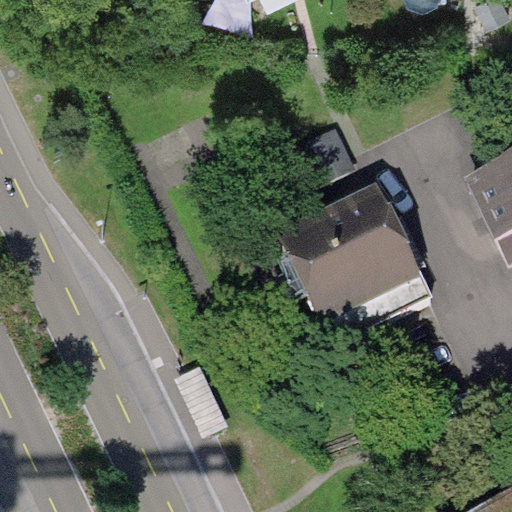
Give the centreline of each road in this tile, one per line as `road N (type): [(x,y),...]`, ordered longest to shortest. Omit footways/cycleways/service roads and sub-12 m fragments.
road 1 (tertiary): [(166,511),(0,163)]
road 2 (tertiary): [(0,364),(69,511)]
